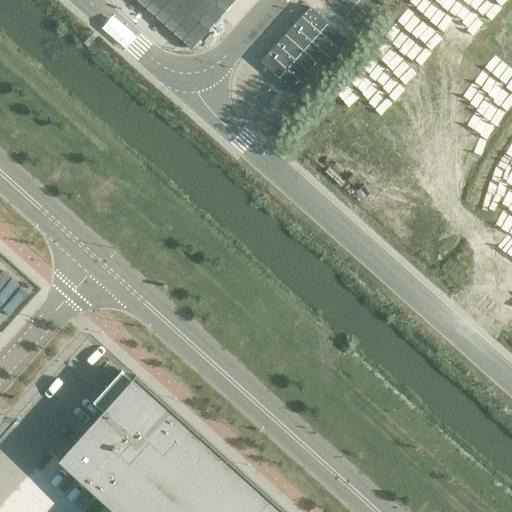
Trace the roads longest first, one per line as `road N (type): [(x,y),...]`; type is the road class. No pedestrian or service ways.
road 1 (unclassified): [(192,73),(216,117),(511,381)]
road 2 (unclassified): [(377,511),(99,262)]
road 3 (unclassified): [(99,262),(0,372)]
road 4 (unclassified): [(99,262),(0,172)]
road 5 (unclassified): [(85,0),(164,68),(192,73)]
